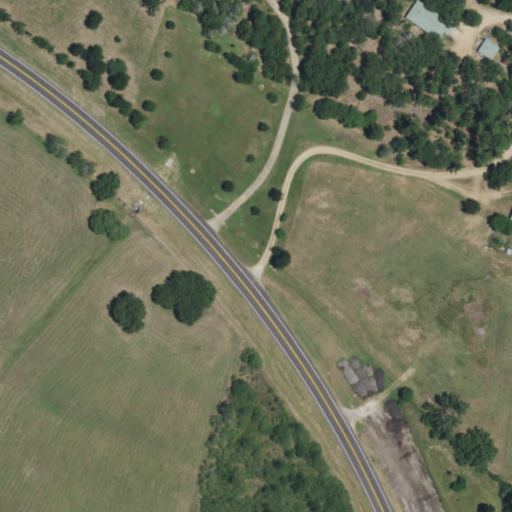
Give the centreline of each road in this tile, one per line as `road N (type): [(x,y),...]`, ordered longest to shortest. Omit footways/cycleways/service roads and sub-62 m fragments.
road 1 (secondary): [(0,51),(115,143),(208,237),(309,374),(389,511)]
road 2 (residential): [(246,283),(299,152),(341,148),(415,170),(500,152),(511,137),(498,18),(472,23)]
